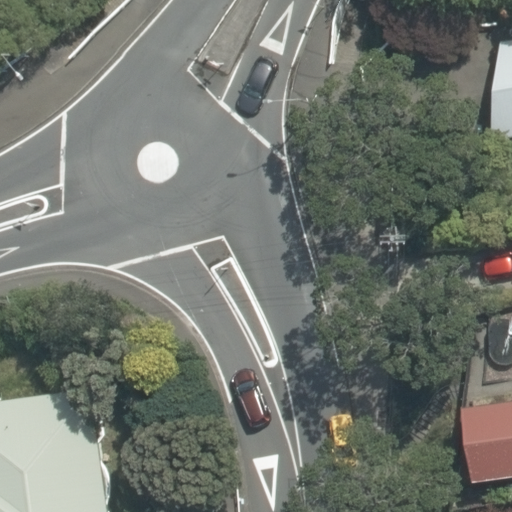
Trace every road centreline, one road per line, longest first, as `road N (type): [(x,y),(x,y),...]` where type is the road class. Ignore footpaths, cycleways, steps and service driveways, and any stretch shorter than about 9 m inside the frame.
road 1 (tertiary): [(197,213),(276,344),(302,511)]
road 2 (secondary): [(100,181),(101,140),(112,122),(148,101),(189,108)]
road 3 (secondary): [(189,108),(259,0)]
road 4 (secondary): [(189,108),(220,146),(222,171),(197,213)]
